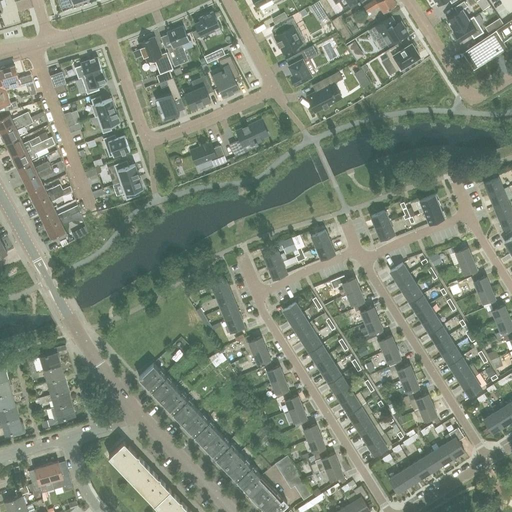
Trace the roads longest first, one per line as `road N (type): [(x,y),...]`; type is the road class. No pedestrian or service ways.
road 1 (residential): [(227,0),(271,89),(155,140),(143,133),(105,24)]
road 2 (tertiary): [(138,413),(73,325),(0,192)]
road 3 (residential): [(389,511),(257,296)]
road 4 (residential): [(488,460),(363,261)]
road 5 (residential): [(511,77),(474,97),(408,0)]
road 6 (tertiary): [(231,511),(138,413)]
